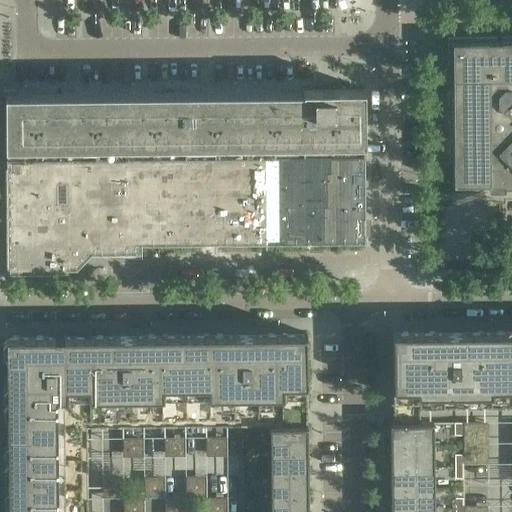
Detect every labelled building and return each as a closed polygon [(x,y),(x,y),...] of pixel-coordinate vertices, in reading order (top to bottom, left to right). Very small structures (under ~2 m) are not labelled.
[(511,36),(448,38),(448,66),(454,66),(454,77),(453,77),(453,78),(454,78),(454,86),(453,86),(453,91),(449,91),(449,92),(449,106),(453,106),(453,115),(449,115),(449,130),(453,130),(453,139),(449,139),(449,154),(454,154),(454,184),(489,183),(489,189),(505,189),(505,186),(511,185),(511,36)] [(364,140),(364,126),(364,88),(303,89),(303,95),(5,98),(6,145),(8,145),(126,144),(127,246),(141,245),(141,244),(154,243),(153,143),(180,143),(225,142),(270,142),(315,141),(362,140),(364,140)] [(365,242),(364,155),(363,155),(362,140),(315,141),(316,242),(364,241),(364,242),(365,242)] [(316,242),(315,141),(270,142),(271,242),(316,242)] [(226,243),(225,142),(180,143),(181,243),(226,243)] [(271,242),(270,142),(225,142),(226,243),(271,242)] [(181,243),(180,143),(153,143),(154,243),(181,243)] [(127,246),(126,144),(8,145),(8,160),(6,160),(6,168),(5,168),(6,203),(67,202),(68,244),(111,244),(111,246),(127,246)] [(68,244),(67,202),(6,203),(6,274),(68,273),(68,263),(68,244)] [(511,330),(393,332),(393,388),(417,388),(417,393),(492,392),(492,387),(511,387),(511,330)] [(307,375),(307,333),(65,336),(66,397),(307,394),(307,375)] [(57,511),(57,397),(66,397),(65,336),(6,336),(7,407),(7,447),(8,466),(8,471),(8,487),(8,501),(8,511),(57,511)] [(433,422),(393,422),(390,422),(390,428),(390,433),(390,446),(433,445),(433,422)] [(251,438),(251,426),(242,426),(242,438),(251,438)] [(308,440),(308,426),(270,426),(270,449),(308,449),(308,445),(308,440)] [(434,467),(433,445),(390,446),(390,458),(390,463),(390,467),(434,467)] [(308,466),(308,461),(308,449),(270,449),(270,471),(308,470),(308,466)] [(251,459),(242,459),(242,471),(251,471),(251,459)] [(434,488),(434,467),(390,467),(390,471),(390,476),(391,489),(434,488)] [(308,483),(308,470),(270,471),(271,492),(308,492),(308,488),(308,483)] [(251,483),(251,471),(242,471),(242,483),(251,483)] [(434,510),(434,488),(391,489),(391,501),(391,506),(391,510),(434,510)] [(308,505),(308,492),(271,492),(270,511),(308,511),(308,510),(308,505)] [(251,511),(251,503),(242,503),(242,511),(251,511)]
